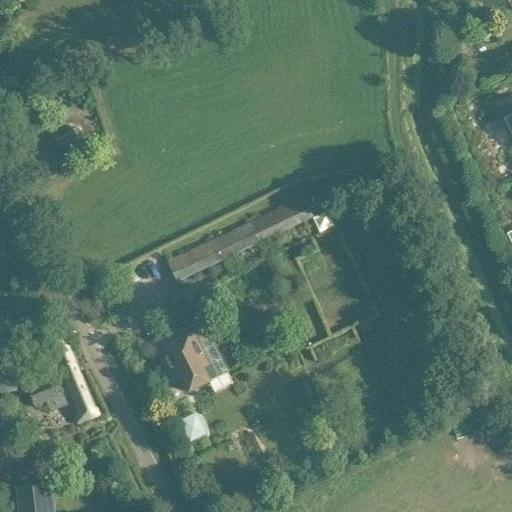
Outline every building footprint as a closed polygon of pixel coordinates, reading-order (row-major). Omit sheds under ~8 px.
[(511,104),(499,111),(511,137),(511,104)] [(53,134),(52,135),(59,149),(60,148),(57,141),(61,140),(67,153),(68,152),(67,150),(78,145),(79,147),(80,147),(79,145),(81,144),(80,143),(78,144),(77,141),(84,138),(83,137),(81,138),(78,131),(80,130),(79,129),(72,132),(71,129),(73,128),(73,127),(71,128),(70,126),(69,127),(70,129),(54,136),(53,134)] [(168,263),(177,281),(314,215),(305,198),(168,263)] [(189,328),(162,342),(159,344),(170,366),(167,368),(174,382),(167,385),(168,386),(183,378),(190,392),(208,383),(201,369),(208,365),(189,328)] [(8,339),(0,340),(0,386),(1,394),(17,391),(8,342),(8,339)] [(50,382),(29,391),(36,408),(47,403),(51,413),(71,405),(79,424),(99,416),(81,373),(79,369),(68,340),(67,339),(43,348),(56,381),(51,383),(50,382)] [(52,511),(49,484),(17,488),(20,511),(52,511)]
